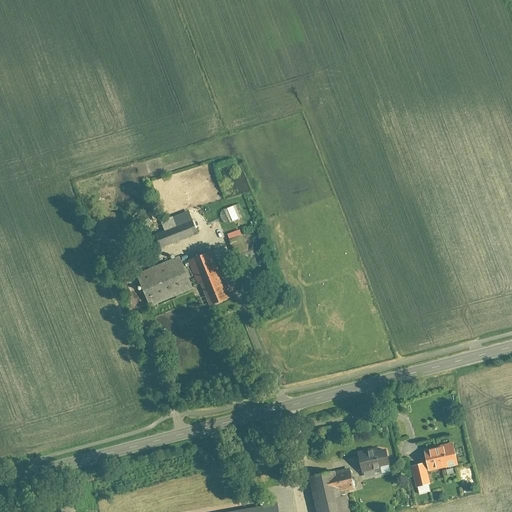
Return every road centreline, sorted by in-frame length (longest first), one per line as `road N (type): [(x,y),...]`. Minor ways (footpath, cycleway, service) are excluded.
road 1 (tertiary): [(511,345),(0,485)]
road 2 (unknown): [(273,393),(156,270)]
